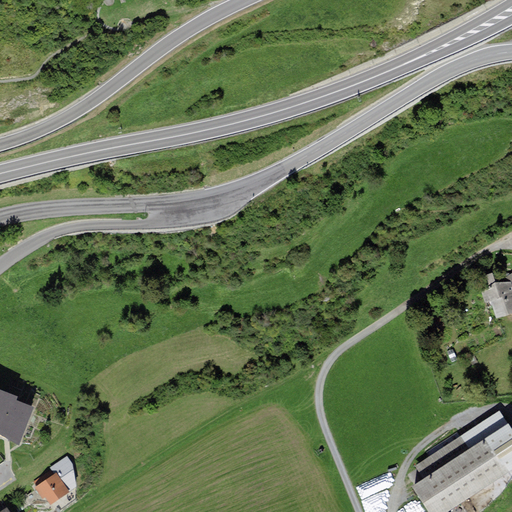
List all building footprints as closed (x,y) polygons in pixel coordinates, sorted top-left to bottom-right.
[(487,287),(482,291),(484,302),(490,300),(495,316),(511,311),(511,283),(511,281),(506,281),(495,281),(492,272),(483,275),(487,287)] [(0,387),(0,433),(20,444),(34,405),(17,398),(18,394),(0,387)] [(415,464),(426,480),(486,439),(508,471),(511,468),(511,427),(499,408),(415,464)] [(426,480),(412,490),(426,511),(448,511),(508,471),(486,439),(426,480)] [(66,455),(49,467),(51,469),(33,482),(36,486),(34,487),(42,498),(45,496),(50,504),(76,487),(72,463),(66,455)]
